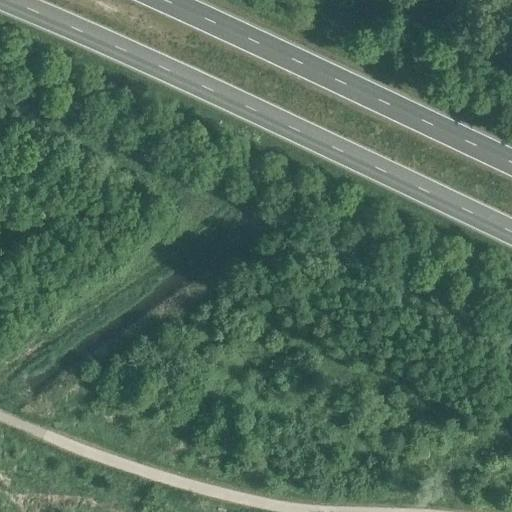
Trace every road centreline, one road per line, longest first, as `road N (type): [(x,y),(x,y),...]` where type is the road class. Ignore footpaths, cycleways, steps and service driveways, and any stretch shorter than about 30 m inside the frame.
road 1 (trunk): [(0,0),(511,234)]
road 2 (trunk): [(511,165),(159,0)]
